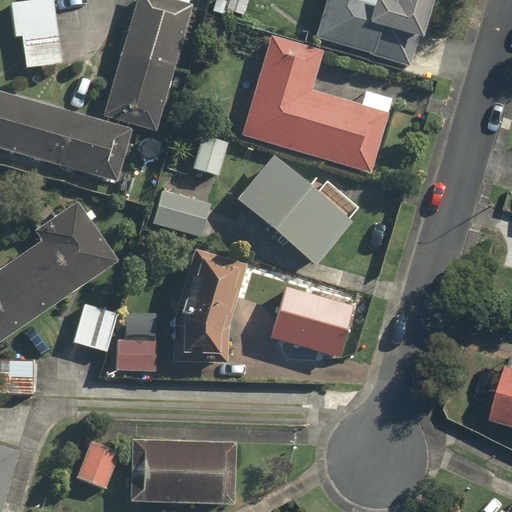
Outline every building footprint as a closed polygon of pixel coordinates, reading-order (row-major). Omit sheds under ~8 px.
[(48,0),(7,6),(11,39),(17,39),(22,73),(57,68),(48,0)] [(129,0),(100,119),(157,133),(189,0),(129,0)] [(215,0),(214,17),(244,19),(245,0),(215,0)] [(424,0),(322,0),(311,43),(405,69),(424,0)] [(321,57),(265,41),(236,138),(367,178),(385,118),(309,96),(321,57)] [(124,138),(0,99),(0,154),(109,187),(124,138)] [(225,147),(196,140),(187,175),(216,182),(225,147)] [(304,190),(267,160),(230,205),(311,271),(359,212),(316,176),(304,190)] [(206,204),(161,194),(153,230),(198,240),(206,204)] [(36,247),(0,271),(0,342),(114,264),(75,206),(30,237),(36,247)] [(190,257),(177,312),(174,364),(215,367),(218,326),(238,275),(190,257)] [(114,319),(80,309),(68,348),(103,358),(114,319)] [(154,343),(114,342),(113,375),(153,376),(154,343)] [(31,362),(0,361),(0,398),(30,399),(31,362)] [(511,372),(505,370),(490,424),(511,429),(511,372)] [(116,456),(87,444),(72,482),(101,494),(116,456)] [(127,444),(125,504),(228,508),(230,448),(127,444)] [(0,499),(12,457),(0,453),(0,499)]
